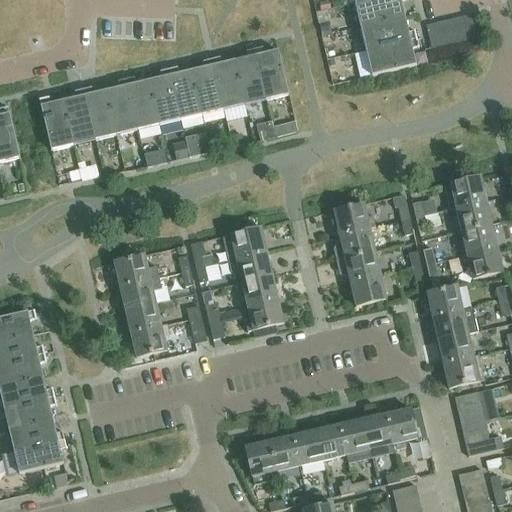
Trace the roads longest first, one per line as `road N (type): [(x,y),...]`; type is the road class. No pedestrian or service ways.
road 1 (residential): [(210,389),(220,365),(384,328),(394,368),(200,412)]
road 2 (residential): [(76,511),(213,480)]
road 3 (residential): [(0,72),(69,55),(77,0)]
road 4 (residential): [(210,389),(90,416)]
